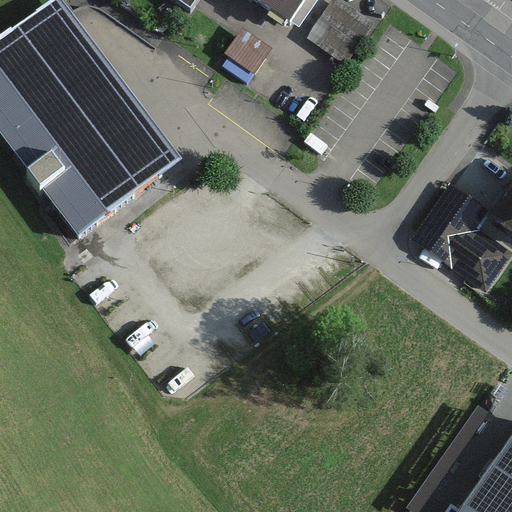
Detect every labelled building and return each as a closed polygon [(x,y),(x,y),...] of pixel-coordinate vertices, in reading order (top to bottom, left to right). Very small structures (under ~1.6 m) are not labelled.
[(317,0),(168,0),(186,12),(194,0),(249,0),(297,31),(317,0)] [(180,163),(57,3),(0,46),(0,140),(77,241),(180,163)] [(372,30),(334,5),(310,41),(348,66),(372,30)] [(268,55),(241,36),(222,64),(248,82),(268,55)] [(511,189),(487,226),(511,242),(511,189)] [(475,235),(448,216),(430,242),(457,261),(475,235)] [(314,433),(291,402),(224,451),(247,482),(314,433)] [(414,511),(415,511),(448,511),(453,504),(462,510),(472,493),(477,496),(511,440),(511,437),(474,414),(414,511)] [(511,511),(511,451),(469,511),(511,511)]
